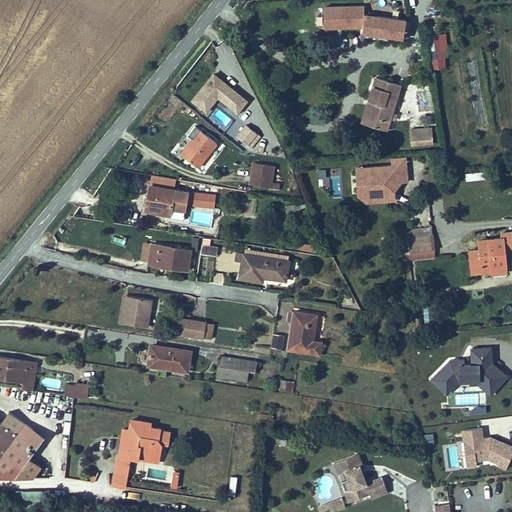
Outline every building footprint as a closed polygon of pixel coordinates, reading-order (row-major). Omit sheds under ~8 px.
[(411,22),(406,21),(407,16),(366,10),(365,3),(325,5),(325,28),(363,27),(363,31),(404,37),(405,34),(410,35),(411,22)] [(446,33),(428,34),(430,58),(448,56),(446,33)] [(248,97),(214,71),(192,99),(207,111),(218,97),(237,112),(248,97)] [(371,98),(376,100),(369,121),(388,128),(403,81),(379,73),(371,98)] [(369,121),(376,100),(371,98),(364,120),(369,121)] [(244,123),(235,134),(250,146),(259,135),(244,123)] [(202,164),(221,139),(203,126),(177,159),(187,167),(189,164),(197,171),(202,164)] [(433,145),(432,127),(410,128),(411,146),(433,145)] [(397,189),(395,171),(409,169),(408,153),(393,155),(394,162),(373,164),(374,175),(366,176),(362,181),(364,197),(369,201),(398,199),(397,189)] [(282,185),(284,177),(273,176),(275,160),(258,157),(256,158),(254,176),(253,180),(282,185)] [(374,175),(373,164),(358,166),(361,194),(364,197),(362,181),(366,176),(374,175)] [(410,179),(409,169),(395,171),(397,189),(404,180),(410,179)] [(488,169),(467,172),(467,180),(489,178),(488,169)] [(173,175),(149,171),(147,185),(171,188),(173,175)] [(153,208),(153,214),(167,217),(168,206),(171,188),(147,185),(145,197),(144,207),(153,208)] [(171,188),(168,206),(174,207),(175,202),(183,203),(185,191),(171,188)] [(217,192),(195,190),(193,205),(215,207),(217,192)] [(137,212),(153,214),(153,208),(144,207),(145,197),(139,196),(137,212)] [(181,219),(183,203),(175,202),(174,207),(168,206),(167,217),(181,219)] [(301,203),(285,205),(287,214),(302,212),(301,203)] [(430,228),(395,230),(396,238),(402,237),(402,242),(407,242),(408,252),(433,250),(432,235),(431,235),(430,228)] [(505,242),(511,241),(511,239),(511,229),(501,230),(501,236),(480,238),(481,247),(483,269),(493,268),(493,271),(508,270),(505,242)] [(113,234),(111,241),(124,246),(127,238),(113,234)] [(210,243),(211,236),(203,234),(200,250),(220,252),(220,245),(210,243)] [(189,266),(191,246),(152,240),(150,260),(189,266)] [(299,241),(298,249),(317,251),(318,244),(299,241)] [(243,249),(289,256),(290,250),(246,243),(244,244),(243,249)] [(483,269),(481,247),(471,249),(473,270),(483,269)] [(290,256),(289,256),(243,249),(239,248),(238,256),(243,258),(241,275),(263,279),(265,274),(287,278),(290,256)] [(434,258),(433,250),(408,252),(408,260),(434,258)] [(469,283),(470,294),(482,292),(480,281),(469,283)] [(129,308),(131,289),(125,288),(120,317),(124,318),(125,308),(129,308)] [(153,292),(131,289),(129,308),(125,308),(124,318),(150,322),(153,292)] [(317,306),(295,302),(293,315),(290,342),(322,347),(324,334),(314,332),(317,306)] [(209,332),(211,316),(182,311),(180,327),(209,332)] [(211,316),(209,332),(216,334),(219,317),(211,316)] [(275,334),(274,346),(282,346),(282,334),(275,334)] [(193,368),(196,347),(153,340),(150,362),(193,368)] [(471,346),(471,360),(464,360),(464,356),(452,357),(431,377),(445,392),(458,379),(464,379),(469,379),(469,383),(478,383),(490,393),(508,374),(491,359),(491,346),(471,346)] [(246,368),(248,355),(224,351),(221,371),(245,374),(246,368)] [(0,372),(24,377),(27,358),(0,353),(0,372)] [(264,357),(248,355),(246,368),(262,371),(264,357)] [(23,386),(33,388),(38,360),(27,358),(24,377),(23,386)] [(293,391),(294,380),(280,379),(279,390),(293,391)] [(66,393),(78,395),(80,383),(68,381),(66,393)] [(78,395),(90,397),(92,385),(80,383),(78,395)] [(0,417),(0,471),(31,473),(39,462),(27,453),(43,432),(7,407),(2,419),(0,417)] [(252,422),(253,413),(245,411),(243,420),(252,422)] [(160,459),(162,440),(169,441),(170,429),(165,429),(165,424),(156,423),(157,419),(132,415),(131,426),(124,425),(120,453),(117,452),(115,468),(113,483),(128,485),(133,455),(141,457),(160,459)] [(506,467),(506,465),(511,451),(511,443),(490,434),(483,435),(482,426),(461,428),(462,437),(465,459),(465,465),(476,464),(476,458),(488,457),(498,461),(497,463),(506,467)] [(433,432),(424,433),(426,444),(434,442),(433,432)] [(359,454),(334,462),(338,474),(345,471),(350,489),(343,491),(347,502),(369,495),(370,499),(387,494),(382,478),(365,484),(362,472),(360,468),(363,468),(359,454)] [(181,470),(174,469),(172,483),(179,484),(181,470)] [(323,511),(324,511),(345,503),(342,495),(320,504),(323,511)] [(450,511),(448,501),(434,504),(435,511),(450,511)]
